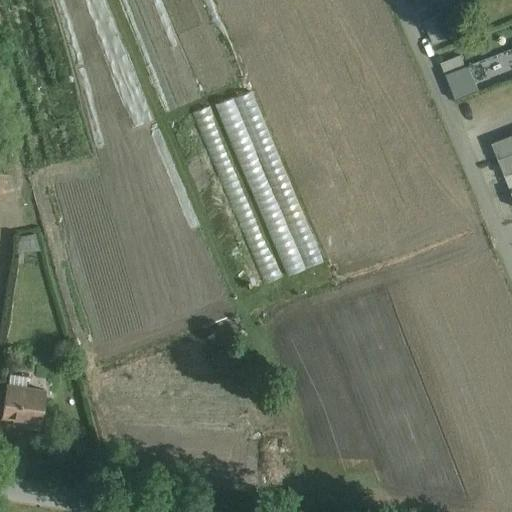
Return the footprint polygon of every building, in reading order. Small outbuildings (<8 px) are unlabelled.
[(424,23),(434,46),(457,35),(448,13),(424,23)] [(446,76),(466,68),(461,56),(441,64),(446,76)] [(456,101),(485,89),(479,75),(492,69),(488,61),(466,68),(446,76),(456,101)] [(246,93),(214,105),(234,160),(267,148),(266,145),(265,146),(246,93)] [(194,116),(222,184),(234,180),(206,111),(194,116)] [(511,136),(492,144),(498,161),(511,155),(511,136)] [(0,199),(6,200),(7,193),(20,190),(11,149),(0,151),(0,158),(4,175),(0,174),(0,199)] [(511,155),(498,161),(505,177),(511,174),(511,155)] [(232,189),(224,192),(264,286),(281,279),(247,199),(238,203),(232,189)] [(262,217),(285,276),(319,263),(302,219),(286,225),(280,209),(291,204),(287,195),(263,204),(268,215),(262,217)] [(36,235),(19,237),(18,254),(17,265),(24,265),(24,253),(41,251),(36,235)] [(250,360),(244,344),(213,355),(218,371),(250,360)] [(13,426),(39,430),(45,390),(27,387),(27,378),(9,375),(3,418),(14,420),(13,426)]
